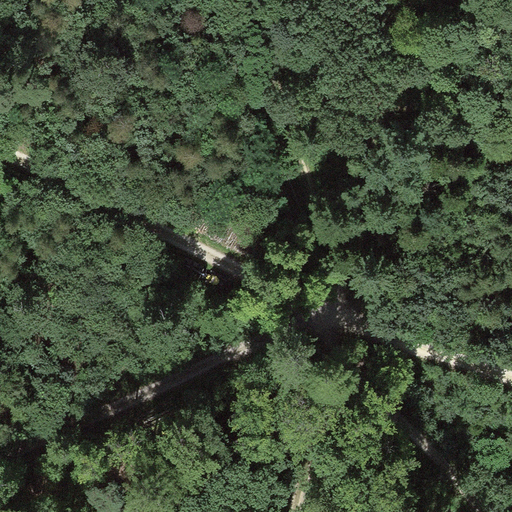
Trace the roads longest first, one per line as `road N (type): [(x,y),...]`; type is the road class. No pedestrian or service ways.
road 1 (track): [(346,316),(0,155)]
road 2 (track): [(0,462),(146,388),(346,316)]
road 3 (track): [(346,316),(257,0)]
road 4 (track): [(470,511),(402,416),(346,316)]
road 5 (track): [(280,511),(291,450),(346,316)]
road 6 (track): [(346,316),(511,377)]
